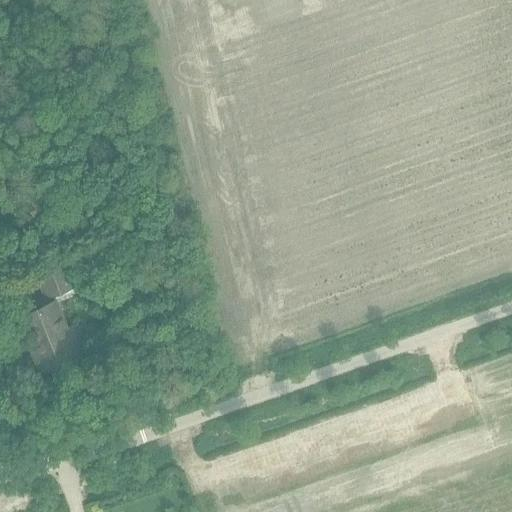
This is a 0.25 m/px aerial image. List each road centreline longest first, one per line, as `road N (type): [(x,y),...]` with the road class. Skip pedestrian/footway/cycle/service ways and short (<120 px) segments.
road 1 (unclassified): [(144,435),(511,307)]
road 2 (residential): [(0,469),(45,466),(144,435)]
